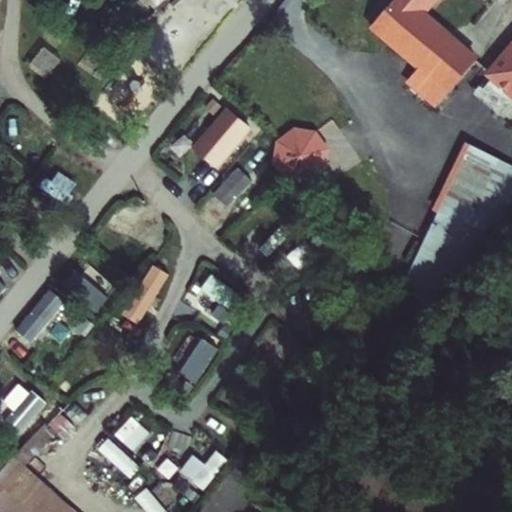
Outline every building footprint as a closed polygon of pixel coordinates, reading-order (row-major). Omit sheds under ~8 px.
[(143,0),(156,13),(169,0),(143,0)] [(511,0),(395,0),(376,22),(424,63),(456,91),(478,64),(422,16),(436,0),(511,0),(511,48),(492,72),(511,89),(511,0)] [(255,92),(282,115),(319,71),(292,48),(255,92)] [(456,91),(424,63),(413,76),(445,103),(456,91)] [(296,127),(278,141),(274,163),(287,181),(309,184),(327,171),(331,148),(318,131),(296,127)] [(502,157),(479,145),(448,217),(474,228),(502,157)] [(49,203),(60,184),(40,172),(28,190),(49,203)] [(147,249),(158,238),(125,207),(104,230),(119,244),(130,233),(147,249)] [(0,288),(11,275),(0,266),(0,288)] [(231,308),(241,294),(205,270),(196,284),(231,308)] [(35,339),(62,299),(47,288),(19,329),(35,339)] [(98,329),(85,349),(107,364),(121,345),(98,329)] [(194,386),(211,337),(194,331),(178,381),(194,386)] [(193,454),(183,474),(204,485),(215,465),(193,454)] [(65,511),(9,464),(0,474),(0,511),(65,511)]
